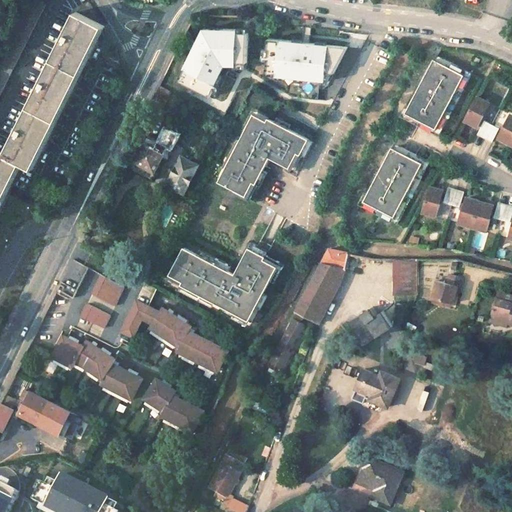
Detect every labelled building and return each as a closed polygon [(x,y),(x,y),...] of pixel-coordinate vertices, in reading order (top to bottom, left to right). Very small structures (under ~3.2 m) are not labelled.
[(37,0),(35,0),(0,69),(0,101),(49,6),(37,0)] [(80,14),(6,159),(0,155),(0,214),(25,168),(36,173),(109,29),(80,14)] [(301,29),(294,26),(291,33),(304,40),(307,33),(301,29)] [(334,50),(314,37),(290,74),(307,85),(309,83),(321,91),(334,50)] [(254,51),(241,42),(235,49),(237,50),(225,67),(222,65),(215,75),(233,87),(251,60),(249,58),(254,51)] [(208,64),(198,57),(189,70),(199,77),(208,64)] [(462,76),(432,60),(403,114),(433,130),(462,76)] [(168,96),(155,89),(150,98),(163,105),(168,96)] [(490,105),(476,98),(464,122),(477,129),(490,105)] [(270,118),(257,111),(247,130),(221,177),(248,192),(256,178),(259,180),(272,154),(292,165),(300,150),(303,151),(311,136),(272,115),(270,118)] [(217,124),(203,116),(183,153),(198,160),(217,124)] [(511,142),(511,116),(505,129),(503,128),(497,139),(510,146),(511,142)] [(491,126),(484,123),(477,136),(484,140),(491,126)] [(158,139),(148,134),(145,141),(143,139),(133,160),(154,171),(161,157),(167,146),(173,149),(181,133),(175,130),(177,128),(172,126),(171,128),(166,125),(158,139)] [(499,130),(491,126),(484,140),(492,144),(499,130)] [(173,149),(167,146),(161,157),(167,160),(173,149)] [(419,166),(388,150),(360,204),(391,220),(419,166)] [(196,164),(182,156),(168,183),(183,190),(196,164)] [(154,171),(133,160),(129,168),(151,178),(154,171)] [(183,190),(168,183),(164,191),(178,198),(183,190)] [(456,190),(448,187),(443,202),(451,204),(456,190)] [(441,193),(429,188),(420,213),(434,219),(438,207),(436,206),(441,193)] [(464,193),(456,190),(451,204),(459,207),(464,193)] [(479,202),(466,198),(462,212),(461,211),(457,223),(471,227),(479,202)] [(491,205),(479,202),(471,227),(486,231),(489,219),(487,218),(491,205)] [(505,206),(497,204),(493,218),(501,221),(505,206)] [(511,211),(511,208),(505,206),(501,221),(509,223),(511,211)] [(233,275),(183,248),(168,275),(182,282),(180,285),(247,321),(276,268),(262,261),(264,258),(247,248),(233,275)] [(324,262),(348,268),(355,255),(336,251),(331,250),(324,262)] [(73,295),(88,265),(76,259),(61,289),(73,295)] [(418,259),(393,259),(394,300),(417,299),(418,259)] [(348,268),(324,262),(321,267),(336,275),(313,319),(320,323),(347,271),(348,268)] [(313,319),(336,275),(321,267),(301,303),(296,311),(305,315),(313,319)] [(91,291),(115,302),(124,283),(101,272),(91,291)] [(463,277),(449,273),(446,283),(436,280),(431,297),(451,303),(454,293),(455,285),(458,286),(460,287),(463,277)] [(497,298),(511,302),(511,295),(498,292),(497,298)] [(159,308),(136,297),(121,328),(133,334),(142,316),(152,320),(159,308)] [(451,303),(431,297),(429,300),(449,307),(451,303)] [(511,302),(497,298),(491,319),(508,323),(511,324),(511,302)] [(104,325),(110,312),(87,301),(81,314),(104,325)] [(152,326),(165,334),(176,313),(172,310),(170,309),(162,304),(160,308),(159,308),(152,320),(150,324),(152,326)] [(393,326),(383,311),(377,316),(372,308),(347,325),(362,347),(393,326)] [(292,319),(300,323),(305,315),(296,311),(292,319)] [(179,315),(176,313),(165,334),(175,341),(178,343),(180,344),(189,326),(190,324),(191,322),(183,317),(179,315)] [(300,323),(292,319),(287,328),(270,360),(267,365),(276,370),(279,364),(300,323)] [(508,323),(491,319),(489,324),(506,329),(508,323)] [(165,334),(152,326),(149,330),(173,345),(175,341),(165,334)] [(198,358),(209,337),(206,336),(191,328),(189,326),(180,344),(178,348),(180,349),(196,357),(198,358)] [(75,360),(83,343),(63,333),(52,354),(55,355),(70,362),(72,364),(75,360)] [(88,369),(101,347),(96,343),(92,341),(87,337),(83,343),(75,360),(88,369)] [(211,338),(209,337),(198,358),(200,359),(215,367),(218,368),(229,347),(221,343),(218,342),(211,338)] [(88,369),(102,377),(113,360),(114,358),(115,356),(107,351),(103,348),(101,347),(88,369)] [(193,361),(196,357),(180,349),(178,354),(193,361)] [(52,359),(68,367),(70,362),(55,355),(52,359)] [(213,371),(215,367),(200,359),(198,363),(213,371)] [(116,388),(127,367),(117,363),(115,361),(113,360),(102,377),(100,380),(104,383),(116,388)] [(133,397),(143,375),(127,367),(116,388),(130,395),(133,397)] [(380,376),(363,370),(356,388),(358,389),(353,399),(365,404),(367,398),(372,400),(372,401),(389,407),(400,379),(381,372),(380,376)] [(161,406),(164,408),(174,391),(175,389),(176,388),(169,383),(164,380),(157,375),(144,395),(147,397),(161,406)] [(127,400),(130,395),(116,388),(104,383),(102,387),(127,400)] [(166,413),(179,420),(189,400),(179,394),(176,393),(174,391),(164,408),(165,409),(164,412),(166,413)] [(37,395),(31,392),(19,413),(59,434),(71,411),(45,399),(47,396),(38,392),(37,395)] [(8,394),(4,402),(13,406),(16,398),(8,394)] [(161,406),(147,397),(144,401),(158,410),(161,406)] [(189,400),(179,420),(191,426),(193,428),(205,407),(196,403),(192,401),(189,400)] [(11,407),(1,403),(0,404),(0,428),(1,429),(11,407)] [(188,431),(191,426),(179,420),(166,413),(163,417),(188,431)] [(232,456),(228,454),(210,488),(216,492),(214,496),(225,501),(221,510),(228,511),(232,511),(238,503),(228,497),(245,467),(230,459),(232,456)] [(404,474),(367,457),(363,468),(366,470),(360,485),(377,492),(375,497),(391,505),(404,474)] [(80,467),(76,465),(73,471),(84,476),(87,470),(82,468),(80,467)] [(363,468),(361,468),(352,489),(374,499),(375,497),(377,492),(360,485),(366,470),(363,468)] [(62,511),(65,507),(56,503),(60,495),(55,493),(63,478),(49,470),(41,486),(37,484),(27,506),(38,511),(62,511)]
